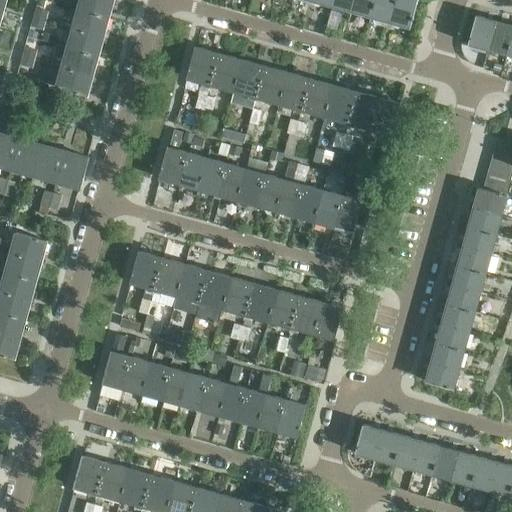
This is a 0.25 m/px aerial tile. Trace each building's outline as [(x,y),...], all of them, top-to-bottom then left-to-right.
[(110,17),(114,3),(114,0),(81,0),(79,9),(110,17)] [(352,11),(355,0),(334,0),(333,6),(352,11)] [(372,17),(376,0),(355,0),(352,11),(372,17)] [(391,22),(396,0),(376,0),(372,17),(391,22)] [(414,17),(418,0),(396,0),(391,22),(411,28),(413,19),(413,20),(414,17)] [(44,20),(47,12),(38,9),(35,17),(44,20)] [(104,37),(110,17),(79,9),(74,28),(104,37)] [(489,49),(497,21),(477,15),(469,44),(489,49)] [(42,28),(44,20),(35,17),(33,26),(42,28)] [(508,54),(511,39),(511,24),(497,21),(489,49),(508,54)] [(99,56),(103,41),(104,37),(74,28),(68,47),(99,56)] [(93,75),(99,56),(68,47),(63,67),(93,75)] [(212,85),(220,53),(197,47),(191,67),(190,70),(188,78),(212,85)] [(34,59),(36,50),(27,48),(25,56),(34,59)] [(234,91),(243,60),(220,53),(212,85),(234,91)] [(31,67),(34,59),(25,56),(22,64),(31,67)] [(257,97),(266,66),(243,60),(234,91),(257,97)] [(280,104),(289,72),(266,66),(257,97),(280,104)] [(88,95),(92,80),(93,75),(63,67),(58,86),(88,95)] [(303,110),(312,79),(289,72),(280,104),(303,110)] [(326,116),(334,85),(312,79),(303,110),(326,116)] [(349,123),(357,91),(334,85),(326,116),(349,123)] [(372,129),(380,98),(357,91),(349,123),(372,129)] [(205,110),(208,96),(200,94),(196,107),(205,110)] [(213,112),(216,98),(208,96),(205,110),(213,112)] [(391,134),(397,114),(398,114),(398,112),(398,111),(400,103),(380,98),(372,129),(391,134)] [(250,122),(254,108),(246,106),(242,120),(250,122)] [(258,125),(262,111),(254,108),(250,122),(258,125)] [(296,135),(300,121),(292,119),(288,133),(296,135)] [(304,137),(308,123),(300,121),(296,135),(304,137)] [(180,184),(189,153),(178,150),(183,132),(175,130),(170,148),(169,147),(163,167),(162,170),(160,178),(180,184)] [(342,148),(346,134),(338,131),(334,145),(342,148)] [(0,165),(12,169),(20,138),(0,132),(0,165)] [(350,150),(354,136),(346,134),(342,148),(350,150)] [(203,146),(205,140),(195,137),(193,144),(203,146)] [(35,175),(43,145),(20,138),(12,169),(35,175)] [(511,148),(497,144),(494,156),(511,160),(511,148)] [(58,182),(66,151),(43,145),(35,175),(58,182)] [(241,156),(243,148),(233,146),(231,154),(241,156)] [(267,157),(269,150),(260,147),(258,154),(267,157)] [(81,188),(89,157),(66,151),(58,182),(81,188)] [(199,189),(208,158),(189,153),(180,184),(199,189)] [(511,160),(494,156),(491,167),(511,172),(511,160)] [(219,194),(227,163),(208,158),(199,189),(219,194)] [(238,200),(247,169),(227,163),(219,194),(238,200)] [(511,184),(511,180),(511,172),(491,167),(488,178),(511,184)] [(257,205),(266,174),(247,169),(238,200),(257,205)] [(277,210),(285,179),(266,174),(257,205),(277,210)] [(0,192),(5,194),(9,180),(1,178),(0,179),(0,192)] [(508,195),(511,184),(488,178),(485,189),(508,195)] [(296,216),(304,185),(285,179),(277,210),(296,216)] [(13,196),(17,182),(9,180),(5,194),(13,196)] [(315,221),(324,190),(304,185),(296,216),(315,221)] [(508,195),(485,189),(480,187),(474,207),(503,215),(508,195)] [(334,226),(343,195),(324,190),(315,221),(334,226)] [(51,207),(54,193),(46,191),(43,204),(51,207)] [(59,209),(63,195),(54,193),(51,207),(59,209)] [(357,221),(363,201),(343,195),(334,226),(354,232),(356,224),(357,224),(358,221),(357,221)] [(497,234),(503,215),(474,207),(469,226),(497,234)] [(492,253),(497,234),(469,226),(464,245),(492,253)] [(42,261),(48,241),(17,233),(12,252),(42,261)] [(487,273),(492,253),(464,245),(458,265),(487,273)] [(155,289),(164,258),(140,251),(134,272),(134,271),(133,274),(134,274),(131,282),(155,289)] [(37,280),(41,265),(42,261),(12,252),(6,272),(37,280)] [(178,295),(186,264),(164,258),(155,289),(178,295)] [(201,302),(209,271),(186,264),(178,295),(201,302)] [(481,292),(487,273),(458,265),(453,284),(481,292)] [(224,308),(232,277),(209,271),(201,302),(224,308)] [(32,299),(37,280),(6,272),(1,291),(32,299)] [(246,314),(255,283),(232,277),(224,308),(246,314)] [(269,321),(278,290),(255,283),(246,314),(269,321)] [(476,311),(481,292),(453,284),(448,303),(476,311)] [(292,327),(301,296),(278,290),(269,321),(292,327)] [(0,311),(26,319),(30,304),(32,299),(1,291),(0,295),(0,311)] [(315,333),(324,302),(301,296),(292,327),(315,333)] [(148,314),(152,300),(144,298),(140,312),(148,314)] [(156,316),(160,302),(152,300),(148,314),(156,316)] [(335,339),(341,319),(342,316),(341,316),(344,308),(324,302),(315,333),(335,339)] [(471,330),(476,311),(448,303),(442,323),(471,330)] [(0,332),(21,338),(26,319),(0,311),(0,332)] [(194,327),(198,313),(189,311),(186,324),(194,327)] [(202,329),(206,315),(198,313),(194,327),(202,329)] [(240,339),(243,326),(235,323),(231,337),(240,339)] [(465,350),(471,330),(442,323),(437,342),(465,350)] [(248,342),(251,328),(243,326),(240,339),(248,342)] [(0,353),(16,358),(20,343),(21,338),(0,332),(0,353)] [(285,352),(289,338),(281,336),(277,350),(285,352)] [(293,354),(297,340),(289,338),(285,352),(293,354)] [(460,369),(465,350),(437,342),(432,361),(460,369)] [(124,388),(132,357),(112,351),(107,371),(106,371),(105,374),(106,374),(104,382),(124,388)] [(143,393),(152,362),(132,357),(124,388),(143,393)] [(455,389),(460,369),(432,361),(426,381),(455,389)] [(162,399),(171,367),(152,362),(143,393),(162,399)] [(182,404),(190,373),(171,367),(162,399),(182,404)] [(325,381),(328,370),(320,368),(317,379),(325,381)] [(201,409),(209,378),(190,373),(182,404),(201,409)] [(220,415),(229,383),(209,378),(201,409),(220,415)] [(239,420),(248,389),(229,383),(220,415),(239,420)] [(259,425),(267,394),(248,389),(239,420),(259,425)] [(511,392),(508,391),(502,415),(511,417),(511,392)] [(278,431),(287,399),(267,394),(259,425),(278,431)] [(301,425),(307,405),(287,399),(278,431),(298,436),(300,428),(301,428),(301,425)] [(376,458),(384,429),(364,424),(356,452),(376,458)] [(395,463),(403,435),(384,429),(376,458),(395,463)] [(414,468),(422,440),(403,435),(395,463),(414,468)] [(434,474),(441,445),(422,440),(414,468),(434,474)] [(453,479),(461,451),(441,445),(434,474),(453,479)] [(472,484),(480,456),(461,451),(453,479),(472,484)] [(98,493),(107,462),(84,456),(75,487),(98,493)] [(491,490),(499,461),(480,456),(472,484),(491,490)] [(511,495),(511,490),(511,464),(499,461),(491,490),(511,495)] [(121,500),(130,468),(107,462),(98,493),(121,500)] [(144,506),(153,475),(130,468),(121,500),(144,506)] [(166,511),(167,511),(176,481),(153,475),(144,506),(166,511)] [(191,511),(199,487),(176,481),(167,511),(191,511)] [(216,511),(221,494),(199,487),(191,511),(216,511)] [(241,511),(244,500),(221,494),(216,511),(241,511)] [(265,511),(267,506),(244,500),(241,511),(265,511)] [(93,511),(95,504),(87,502),(84,511),(93,511)]
